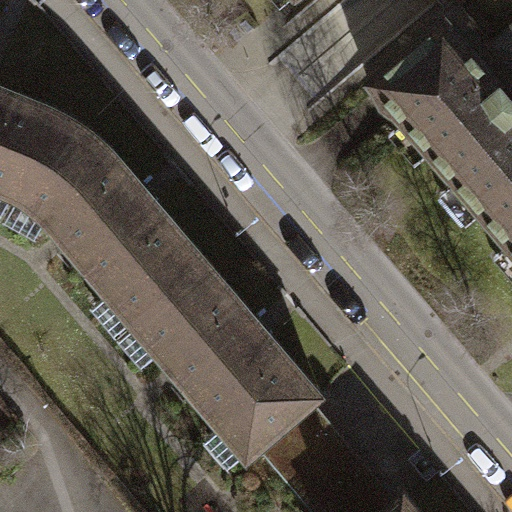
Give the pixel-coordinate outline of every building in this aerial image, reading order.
[(511,20),(488,40),(511,68),(511,20)] [(371,82),(501,236),(511,226),(511,101),(443,21),(371,82)] [(53,166),(82,124),(57,106),(0,84),(0,191),(22,200),(40,161),(53,166)] [(130,321),(203,258),(82,124),(53,166),(40,161),(22,200),(130,321)] [(511,248),(511,226),(501,236),(511,248)] [(322,395),(203,258),(130,321),(250,458),(260,448),(306,409),(322,395)] [(260,448),(294,485),(338,446),(306,409),(260,448)] [(342,511),(373,486),(338,446),(294,485),(316,511),(342,511)] [(420,511),(403,492),(389,504),(373,486),(342,511),(420,511)]
